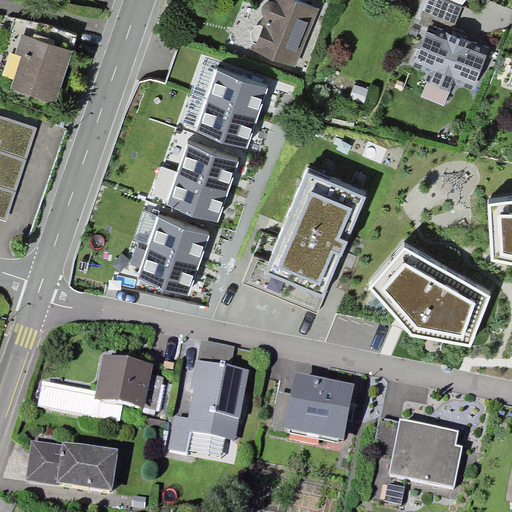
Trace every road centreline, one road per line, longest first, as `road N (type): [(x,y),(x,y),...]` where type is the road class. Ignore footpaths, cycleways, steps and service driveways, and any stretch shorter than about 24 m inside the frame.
road 1 (residential): [(40,287),(511,391)]
road 2 (residential): [(140,0),(40,287)]
road 3 (residential): [(40,287),(0,403)]
